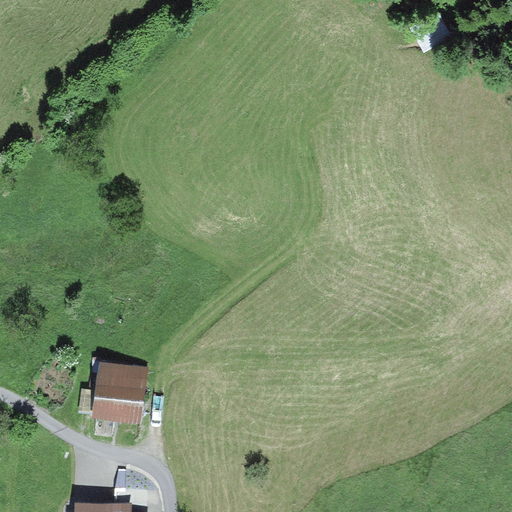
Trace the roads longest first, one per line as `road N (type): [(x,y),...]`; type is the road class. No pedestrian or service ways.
road 1 (track): [(156,469),(169,357),(307,225),(310,122),(319,94),(388,0)]
road 2 (track): [(170,511),(156,469),(70,438),(0,394)]
